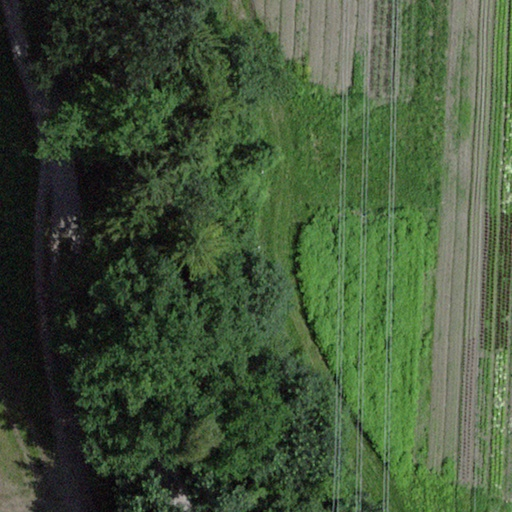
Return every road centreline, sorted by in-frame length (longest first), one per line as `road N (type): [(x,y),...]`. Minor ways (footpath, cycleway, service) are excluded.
road 1 (track): [(68,159),(61,315),(80,419),(116,511)]
road 2 (track): [(19,0),(33,70),(68,159)]
road 3 (track): [(68,159),(82,116),(79,0)]
